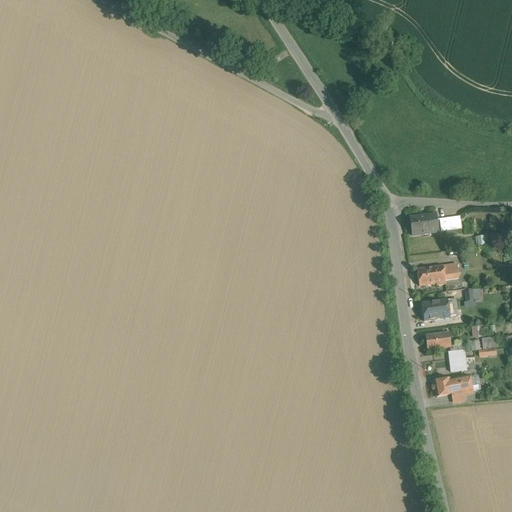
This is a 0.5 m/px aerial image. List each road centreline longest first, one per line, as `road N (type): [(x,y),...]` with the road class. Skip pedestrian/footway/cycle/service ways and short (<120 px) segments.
road 1 (residential): [(388,200),(409,372),(447,511)]
road 2 (unclassified): [(101,0),(347,127)]
road 3 (residential): [(262,0),(347,127)]
road 4 (unclassified): [(388,200),(511,205)]
